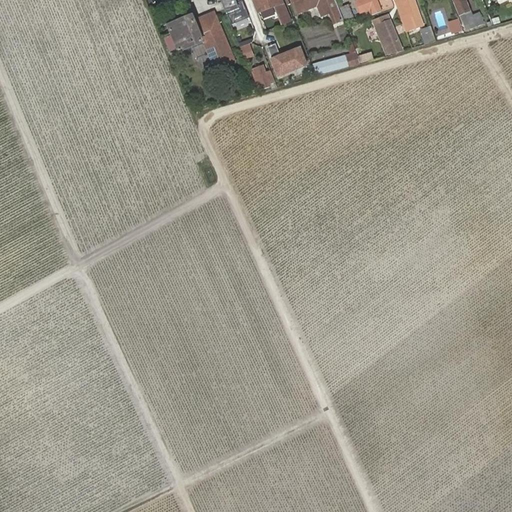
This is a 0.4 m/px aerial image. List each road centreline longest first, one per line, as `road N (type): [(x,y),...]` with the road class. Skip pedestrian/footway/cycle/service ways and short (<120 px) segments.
road 1 (track): [(511,28),(204,117),(226,187),(78,267),(0,77)]
road 2 (track): [(0,309),(78,267),(190,511)]
road 3 (track): [(226,187),(374,511)]
road 4 (track): [(123,511),(328,412)]
